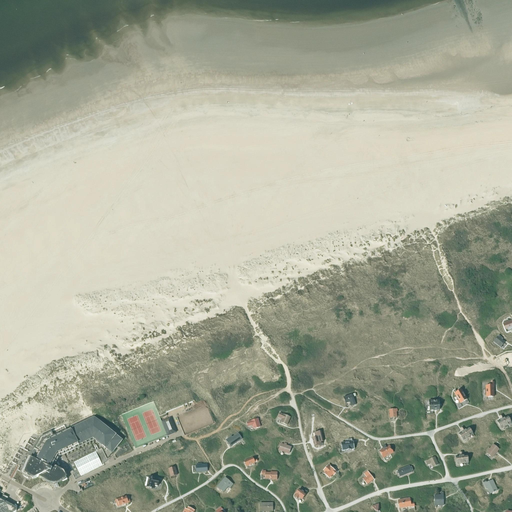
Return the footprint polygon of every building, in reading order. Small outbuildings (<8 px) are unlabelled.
[(511,329),(511,320),(502,324),(504,330),(510,328),(511,330),(511,329)] [(498,335),(493,342),(500,348),(505,342),(500,339),(501,338),(498,335)] [(187,388),(153,402),(158,415),(166,412),(192,401),(187,388)] [(455,391),(453,392),(460,404),(467,400),(461,390),(456,393),(455,391)] [(356,405),(352,395),(343,398),(345,404),(349,402),(351,406),(356,405)] [(434,402),(429,402),(429,411),(439,410),(439,402),(434,402)] [(390,418),(392,418),(397,418),(396,412),(397,412),(397,409),(389,410),(390,418)] [(283,415),(280,413),(278,417),(282,419),(281,423),(287,425),(290,418),(283,415)] [(504,419),(502,415),(500,416),(501,420),(497,422),(500,429),(511,423),(508,417),(504,419)] [(30,457),(22,472),(25,474),(24,476),(26,477),(28,478),(29,477),(32,478),(32,479),(33,479),(37,477),(39,476),(54,484),(54,486),(58,485),(57,483),(62,480),(63,482),(67,479),(67,478),(64,472),(56,468),(55,468),(54,466),(59,456),(94,439),(112,453),(116,448),(118,446),(122,441),(97,420),(94,418),(93,418),(54,437),(51,432),(40,437),(34,448),(30,457)] [(168,435),(175,432),(170,419),(162,422),(168,435)] [(260,427),(258,419),(251,422),(247,423),(248,427),(252,425),(254,429),(260,427)] [(465,431),(463,427),(460,429),(463,432),(459,434),(463,441),(473,434),(469,428),(465,431)] [(318,439),(313,440),(315,448),(320,447),(320,445),(324,444),(321,433),(317,434),(318,439)] [(231,437),(226,440),(231,447),(236,444),(236,443),(242,439),(238,434),(232,438),(231,437)] [(348,443),(341,444),(342,450),(342,451),(347,451),(351,450),(355,450),(354,448),(354,442),(352,443),(352,439),(347,440),(348,443)] [(179,441),(170,445),(172,452),(182,448),(179,441)] [(286,446),(286,444),(284,444),(283,445),(281,444),(279,450),(289,454),(291,448),(286,446)] [(383,450),(379,452),(383,458),(393,453),(389,446),(386,448),(385,445),(382,447),(383,450)] [(492,458),(498,450),(493,445),(490,450),(489,449),(487,451),(488,452),(487,454),(492,458)] [(81,476),(102,465),(95,452),(74,462),(81,476)] [(463,456),(462,452),(460,452),(460,456),(456,457),(457,464),(468,463),(467,456),(463,456)] [(252,458),(244,462),(247,467),(255,463),(257,462),(256,460),(254,461),(252,458)] [(426,462),(425,462),(427,466),(431,464),(433,468),(438,465),(435,458),(426,462)] [(197,466),(196,466),(196,470),(197,473),(207,472),(207,465),(202,466),(201,464),(197,464),(197,466)] [(334,476),(337,473),(331,467),(331,466),(329,464),(323,471),(325,472),(325,473),(324,474),(329,478),(332,475),(334,476)] [(403,469),(397,471),(400,477),(411,473),(412,473),(411,472),(413,471),(411,467),(410,467),(409,466),(403,469)] [(171,477),(177,475),(175,468),(169,469),(171,477)] [(271,473),(266,473),(266,471),(262,471),(262,475),(265,475),(265,479),(272,479),(272,480),(277,480),(277,473),(271,472),(271,473)] [(367,485),(374,480),(367,472),(364,474),(366,477),(363,480),(367,485)] [(153,478),(153,476),(150,476),(150,478),(149,477),(147,487),(154,489),(154,485),(158,486),(159,480),(156,479),(153,478)] [(225,478),(217,487),(223,492),(228,487),(230,489),(233,485),(231,483),(225,478)] [(485,480),(482,482),(486,490),(487,489),(489,488),(491,493),(496,491),(494,488),(495,488),(492,481),(486,483),(485,480)] [(303,492),(299,489),(294,497),(296,499),(298,497),(302,500),(306,494),(307,493),(305,491),(303,492)] [(443,506),(443,493),(441,493),(441,495),(434,496),(435,502),(436,502),(436,506),(443,506)] [(127,500),(126,497),(115,500),(117,506),(130,502),(129,499),(127,500)] [(0,511),(15,511),(16,511),(16,508),(10,504),(8,503),(3,501),(0,498),(0,511)] [(410,504),(409,499),(398,501),(400,509),(411,506),(411,507),(414,507),(413,504),(410,504)]
